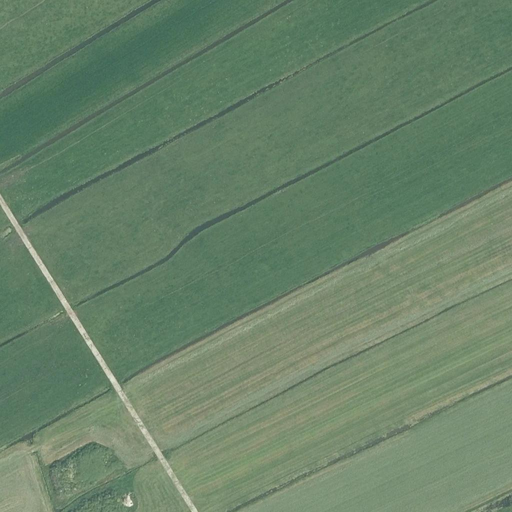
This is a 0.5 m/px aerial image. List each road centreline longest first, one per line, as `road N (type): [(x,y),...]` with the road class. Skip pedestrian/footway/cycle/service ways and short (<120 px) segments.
road 1 (track): [(0,197),(110,375)]
road 2 (track): [(110,375),(194,511)]
